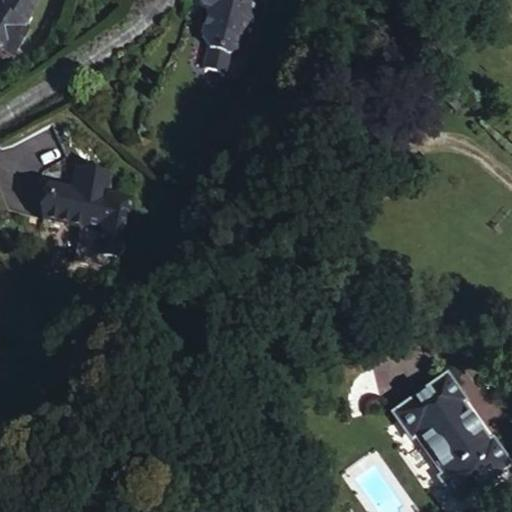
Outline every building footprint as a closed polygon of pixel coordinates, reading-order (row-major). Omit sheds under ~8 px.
[(0,0),(0,1),(0,0),(0,54),(9,60),(27,32),(20,28),(32,8),(27,5),(29,0),(0,0)] [(36,2),(32,0),(29,0),(27,5),(32,8),(36,2)] [(252,0),(197,0),(195,7),(201,14),(207,16),(198,44),(205,57),(226,63),(237,56),(246,27),(252,29),(259,4),(252,2),(252,0)] [(314,0),(296,0),(298,32),(316,31),(314,0)] [(450,93),(421,68),(395,99),(422,122),(440,102),(441,103),(450,93)] [(450,93),(461,103),(468,95),(456,85),(450,93)] [(441,103),(452,113),(461,103),(450,93),(441,103)] [(75,170),(73,180),(82,181),(84,171),(75,170)] [(47,187),(41,222),(103,231),(112,176),(84,171),(82,181),(73,180),(72,191),(47,187)] [(460,403),(444,380),(393,417),(410,440),(415,437),(443,475),(439,478),(457,504),(507,466),(488,442),(486,444),(458,405),(460,403)]
